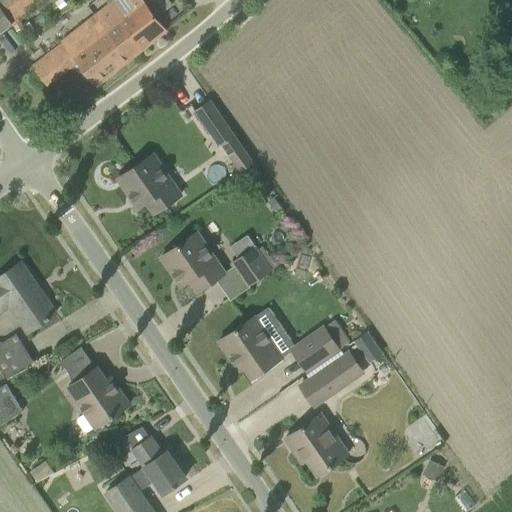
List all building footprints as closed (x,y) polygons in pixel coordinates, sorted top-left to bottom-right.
[(0,0),(0,32),(46,0),(0,0)] [(166,30),(152,12),(142,0),(116,0),(114,1),(62,41),(79,63),(97,85),(166,30)] [(160,18),(173,6),(167,0),(151,0),(147,4),(160,18)] [(234,135),(210,101),(196,112),(219,145),(234,135)] [(181,196),(154,155),(118,179),(138,208),(147,202),(155,214),(181,196)] [(192,236),(162,257),(182,286),(191,281),(198,292),(225,274),(207,247),(202,250),(192,236)] [(248,286),(271,271),(255,247),(232,263),(248,286)] [(28,333),(40,325),(56,313),(21,262),(0,276),(0,313),(10,307),(28,333)] [(253,379),(272,365),(285,356),(257,315),(219,341),(240,371),(245,367),(253,379)] [(307,373),(314,368),(342,350),(340,346),(350,340),(336,319),(292,350),(307,373)] [(370,330),(355,341),(369,361),(384,351),(370,330)] [(34,362),(21,339),(0,351),(0,365),(7,378),(34,362)] [(314,406),(321,402),(366,372),(352,351),(301,386),(314,406)] [(97,367),(77,381),(68,387),(86,413),(78,418),(78,422),(84,431),(88,431),(95,426),(96,428),(129,405),(110,377),(106,380),(97,367)] [(0,424),(9,419),(0,403),(0,424)] [(321,414),(286,438),(303,463),(308,459),(319,475),(349,455),(321,414)] [(163,493),(186,478),(168,451),(163,454),(151,437),(133,449),(145,467),(106,493),(119,511),(153,511),(139,491),(155,480),(163,493)]
